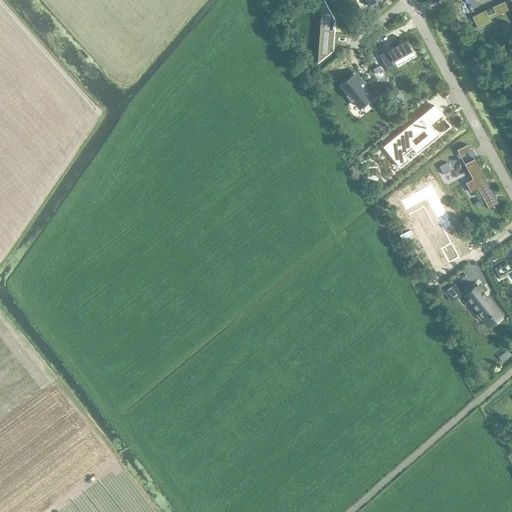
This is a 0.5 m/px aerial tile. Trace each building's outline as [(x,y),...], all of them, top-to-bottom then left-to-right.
[(323,0),(321,0),(317,63),(333,50),(335,21),(323,0)] [(486,10),(471,16),(477,28),(491,21),(486,10)] [(406,40),(378,55),(387,70),(394,66),(396,65),(394,61),(412,51),(406,40)] [(375,73),(382,70),(379,65),(373,69),(375,73)] [(355,74),(341,86),(348,94),(346,95),(351,101),(352,99),(359,108),(374,95),(360,78),(359,79),(355,74)] [(433,132),(428,126),(430,124),(442,115),(434,105),(383,147),(384,148),(387,147),(401,164),(399,166),(400,167),(409,160),(405,154),(412,148),(417,154),(439,135),(435,130),(433,132)] [(467,145),(457,150),(459,155),(470,150),(467,145)] [(474,159),(464,164),(472,179),(465,183),(470,192),(477,189),(488,208),(498,203),(482,173),(474,159)] [(447,162),(439,167),(443,175),(451,170),(447,162)] [(446,234),(443,229),(450,225),(447,219),(449,218),(430,184),(406,198),(407,199),(412,207),(412,206),(426,198),(440,223),(439,224),(442,229),(445,234),(446,234)] [(450,243),(440,248),(448,263),(458,258),(458,259),(459,258),(451,243),(450,243)] [(511,258),(494,268),(499,277),(511,269),(511,258)] [(454,283),(443,292),(450,301),(461,292),(454,283)] [(465,298),(464,299),(470,307),(472,306),(476,311),(474,313),(480,321),(482,319),(483,321),(489,316),(490,317),(492,316),(491,315),(497,310),(478,285),(464,296),(465,298)]
